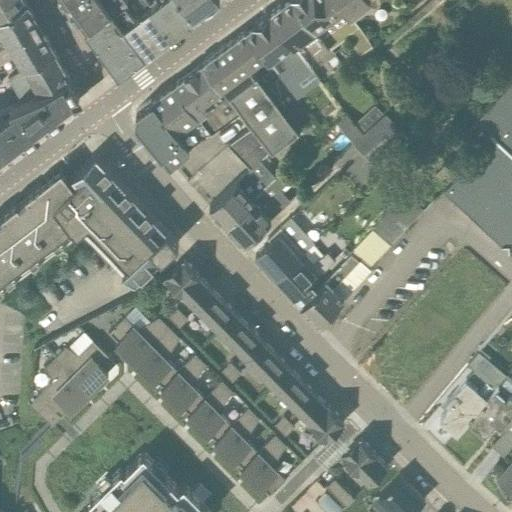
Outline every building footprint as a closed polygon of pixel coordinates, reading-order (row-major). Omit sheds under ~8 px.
[(0,0),(0,16),(25,1),(24,0),(0,0)] [(69,0),(88,25),(112,10),(105,0),(69,0)] [(105,0),(112,10),(143,55),(169,35),(149,5),(135,15),(125,2),(127,0),(105,0)] [(155,0),(149,5),(169,35),(193,18),(180,0),(155,0)] [(180,0),(193,18),(216,0),(180,0)] [(323,62),(332,55),(290,0),(283,0),(265,14),(289,45),(291,43),(293,47),(304,38),(323,62)] [(359,25),(350,14),(348,15),(337,0),(290,0),(332,55),(335,53),(331,48),(347,35),(359,53),(371,45),(359,25)] [(337,0),(348,15),(350,14),(368,0),(337,0)] [(25,1),(0,16),(0,46),(38,25),(25,1)] [(112,10),(88,25),(85,27),(119,73),(143,55),(112,10)] [(291,43),(289,45),(265,14),(247,27),(265,52),(274,65),(282,76),(289,86),(311,70),(293,47),(291,43)] [(24,67),(53,50),(38,25),(0,46),(0,62),(13,55),(21,68),(24,67)] [(203,60),(221,85),(265,52),(247,27),(203,60)] [(38,91),(67,74),(53,50),(24,67),(21,68),(22,69),(9,76),(22,100),(39,93),(38,91)] [(250,127),(252,126),(270,151),(299,128),(308,122),(306,119),(310,115),(297,97),(289,86),(282,76),(270,84),(263,73),(274,65),(265,52),(221,85),(238,108),(237,109),(250,127)] [(328,60),(332,66),(339,61),(334,55),(328,60)] [(210,131),(237,109),(238,108),(221,85),(203,60),(174,82),(210,131)] [(38,91),(39,93),(22,100),(0,109),(0,158),(2,159),(65,112),(62,108),(75,99),(75,98),(79,94),(67,74),(38,91)] [(459,205),(472,217),(501,244),(508,244),(508,250),(511,249),(511,80),(461,136),(478,152),(443,190),(459,205)] [(189,148),(210,131),(174,82),(152,98),(179,133),(189,148)] [(170,164),(189,148),(179,133),(152,98),(136,110),(135,120),(170,164)] [(375,104),(365,113),(374,123),(384,114),(375,104)] [(336,123),(352,141),(364,131),(348,113),(336,123)] [(399,153),(401,150),(398,147),(407,137),(386,113),(384,114),(374,123),(353,142),(364,154),(383,136),(399,153)] [(270,151),(252,126),(250,127),(228,143),(250,166),(250,167),(261,159),(268,152),(270,151)] [(381,173),(384,170),(399,153),(383,136),(364,154),(381,173)] [(401,150),(399,153),(384,170),(400,186),(418,168),(401,150)] [(0,288),(83,226),(135,283),(179,242),(167,229),(96,152),(72,174),(78,180),(74,183),(62,166),(0,212),(0,288)] [(209,205),(226,223),(253,199),(264,186),(267,183),(275,175),(261,159),(250,167),(250,166),(209,205)] [(244,242),(282,205),(264,186),(253,199),(226,223),(244,242)] [(405,193),(397,202),(414,218),(423,209),(405,193)] [(388,211),(405,227),(414,218),(397,202),(388,211)] [(380,220),(397,236),(405,227),(388,211),(380,220)] [(255,254),(276,277),(305,251),(314,242),(291,216),(268,237),(271,240),(255,254)] [(372,229),(388,246),(397,236),(380,220),(372,229)] [(372,229),(315,289),(300,305),(319,324),(370,269),(368,267),(388,246),(372,229)] [(276,277),(300,305),(315,289),(338,264),(327,250),(314,262),(305,251),(276,277)] [(199,275),(200,275),(183,258),(165,276),(182,293),(182,292),(192,302),(210,286),(199,275)] [(219,329),(236,313),(210,286),(192,302),(219,329)] [(169,315),(174,321),(183,312),(178,306),(169,315)] [(183,312),(174,321),(180,326),(189,317),(183,312)] [(246,356),(263,340),(236,313),(219,329),(246,356)] [(135,360),(169,326),(159,315),(137,329),(124,316),(108,331),(117,340),(116,341),(130,355),(129,356),(130,356),(135,360)] [(178,370),(166,357),(179,336),(169,326),(135,360),(139,364),(138,365),(139,366),(139,365),(153,379),(155,378),(162,385),(178,370)] [(246,356),(272,383),(289,366),(263,340),(246,356)] [(55,355),(89,390),(91,387),(93,385),(94,386),(95,385),(94,384),(98,381),(103,376),(103,375),(105,374),(108,371),(107,369),(116,361),(100,345),(87,358),(65,345),(55,355)] [(456,433),(468,420),(467,420),(499,383),(498,383),(480,367),(487,358),(478,350),(459,372),(466,377),(446,401),(450,405),(439,418),(456,433)] [(181,405),(188,412),(204,396),(192,384),(206,363),(195,352),(178,370),(162,385),(161,386),(165,391),(165,392),(165,393),(166,392),(180,406),(181,405)] [(89,390),(55,355),(45,365),(58,387),(36,408),(52,424),(53,423),(53,422),(60,415),(61,415),(63,413),(62,413),(68,408),(69,407),(70,408),(73,405),(75,403),(80,398),(84,394),(85,395),(86,394),(85,393),(87,391),(87,392),(89,390)] [(222,369),(227,374),(236,366),(231,360),(222,369)] [(236,366),(227,374),(233,380),(242,371),(236,366)] [(272,383),(299,410),(316,393),(289,366),(272,383)] [(511,436),(511,395),(510,394),(511,391),(511,378),(507,374),(498,383),(499,383),(467,420),(468,420),(484,435),(495,422),(511,436)] [(208,432),(215,439),(231,423),(219,411),(233,390),(222,379),(204,396),(188,412),(187,413),(192,418),(191,418),(192,419),(193,419),(207,433),(208,432)] [(327,403),(326,404),(316,393),(299,410),(309,421),(325,438),(344,420),(327,403)] [(231,423),(215,439),(214,440),(218,445),(219,446),(233,460),(234,458),(242,466),(257,450),(246,438),(259,417),(248,406),(231,423)] [(275,423),(281,428),(290,419),(284,414),(275,423)] [(290,419),(281,428),(286,434),(295,425),(290,419)] [(286,444),(275,433),(257,450),(242,466),(240,467),(245,472),(244,472),(245,473),(246,473),(260,487),(261,485),(269,494),(285,478),(272,465),(286,444)] [(342,455),(358,472),(370,482),(387,465),(376,454),(377,454),(360,436),(342,455)] [(166,474),(143,450),(124,469),(121,467),(90,497),(93,500),(80,511),(209,511),(212,510),(191,489),(184,482),(179,487),(166,474)] [(511,459),(496,478),(511,491),(511,459)] [(410,511),(425,498),(400,474),(371,502),(380,511),(410,511)] [(336,495),(344,487),(334,477),(326,485),(335,495),(336,495)] [(346,505),(354,497),(344,487),(336,495),(346,505)]
